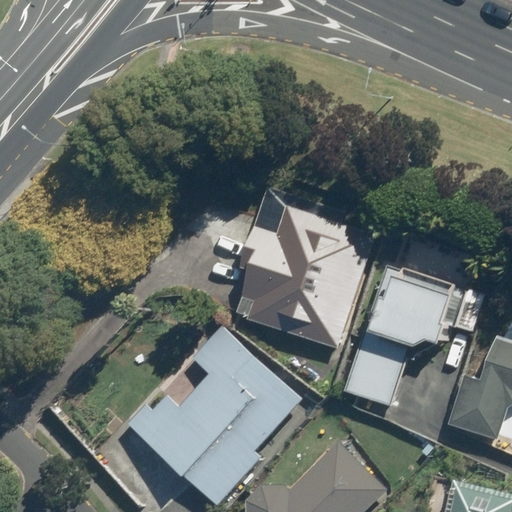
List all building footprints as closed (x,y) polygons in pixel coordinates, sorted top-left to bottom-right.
[(252,320),(353,348),(386,232),(285,204),(252,320)] [(494,295),(409,261),(356,392),(441,426),(494,295)] [(142,423),(235,502),(318,405),(225,326),(142,423)] [(511,341),(500,338),(486,380),(473,375),(455,425),(496,440),(511,396),(511,395),(511,341)] [(282,511),(386,511),(406,491),(350,439),(282,511)] [(511,511),(511,493),(471,484),(464,511),(511,511)]
